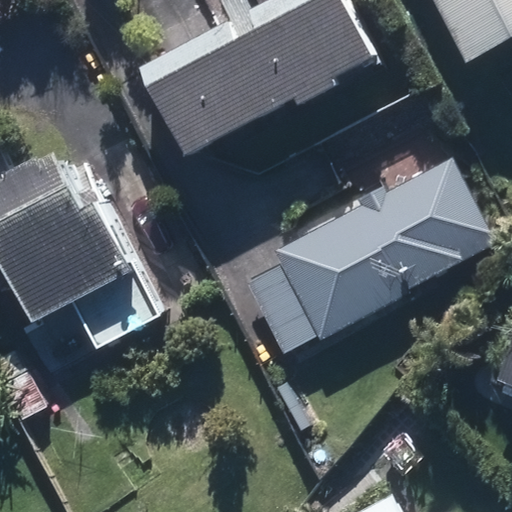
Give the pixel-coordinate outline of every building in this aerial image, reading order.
[(212,131),(379,23),(364,0),(245,0),(162,54),(212,131)] [(511,25),(511,0),(459,0),(482,42),(511,25)] [(0,183),(48,280),(145,232),(93,128),(0,174),(0,183)] [(499,218),(450,138),(293,234),(342,314),(499,218)] [(429,511),(405,471),(344,506),(347,511),(429,511)]
